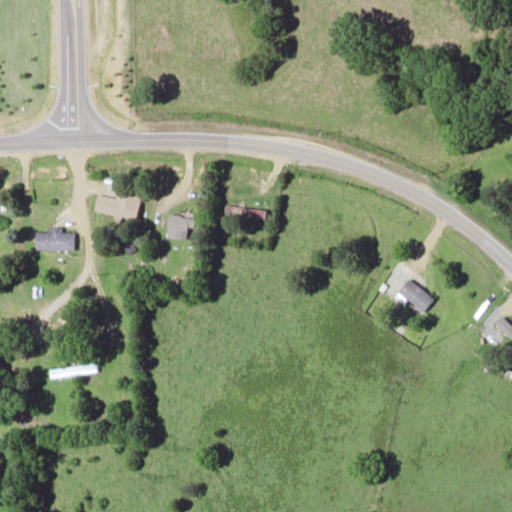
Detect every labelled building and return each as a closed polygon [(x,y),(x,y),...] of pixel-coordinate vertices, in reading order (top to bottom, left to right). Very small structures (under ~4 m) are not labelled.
[(136,220),(144,186),(120,181),(117,197),(98,193),(95,211),(136,220)] [(167,237),(186,238),(187,227),(194,228),(195,215),(168,214),(167,237)] [(36,249),(74,249),(74,231),(36,231),(36,249)] [(433,298),(408,276),(397,289),(422,310),(433,298)] [(50,367),(50,375),(96,371),(95,362),(50,367)]
